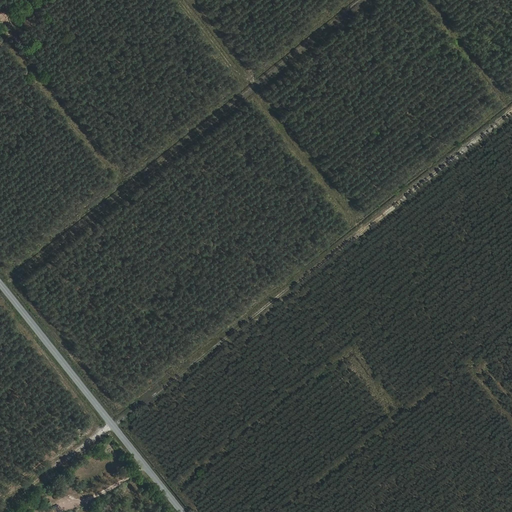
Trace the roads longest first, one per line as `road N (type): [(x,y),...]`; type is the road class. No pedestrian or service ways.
road 1 (track): [(511,113),(3,511)]
road 2 (tertiary): [(181,511),(0,283)]
